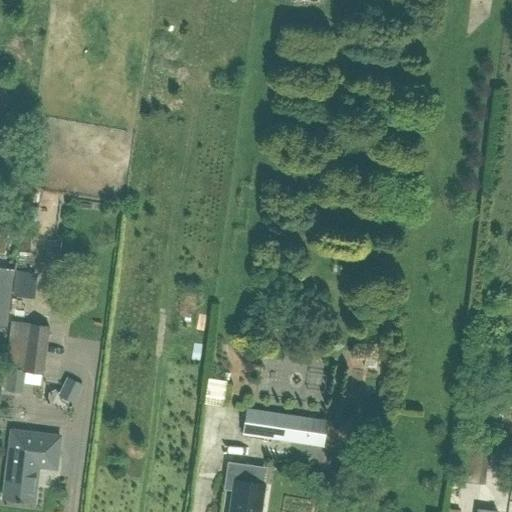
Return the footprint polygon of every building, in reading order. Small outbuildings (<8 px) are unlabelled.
[(0,327),(6,328),(13,271),(0,269),(0,327)] [(17,271),(14,297),(27,298),(30,273),(17,271)] [(43,374),(49,327),(11,322),(2,390),(22,393),(25,371),(43,374)] [(215,404),(219,379),(200,376),(196,401),(215,404)] [(80,385),(68,380),(62,392),(74,398),(80,385)] [(500,437),(503,424),(487,421),(489,412),(469,407),(464,429),(500,437)] [(322,447),(326,421),(246,409),(242,435),(322,447)] [(13,425),(5,498),(36,502),(40,462),(58,464),(62,431),(13,425)] [(484,485),(489,448),(460,444),(455,481),(484,485)] [(261,511),(265,486),(256,484),(259,468),(229,464),(226,481),(235,482),(230,511),(261,511)]
